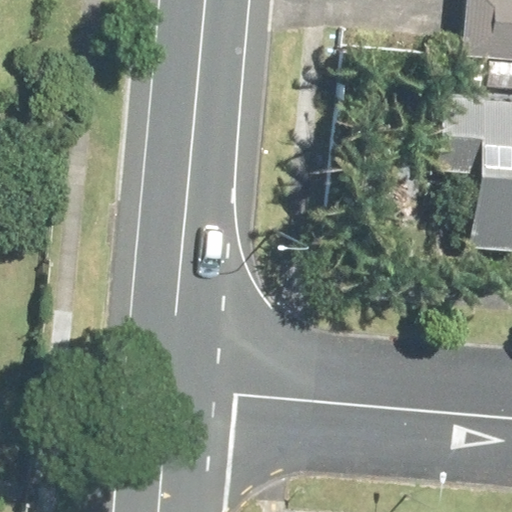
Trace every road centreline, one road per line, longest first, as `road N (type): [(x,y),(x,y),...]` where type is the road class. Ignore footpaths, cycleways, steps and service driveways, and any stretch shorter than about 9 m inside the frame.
road 1 (primary): [(168,389),(204,0)]
road 2 (residential): [(168,389),(511,419)]
road 3 (primary): [(157,511),(168,389)]
